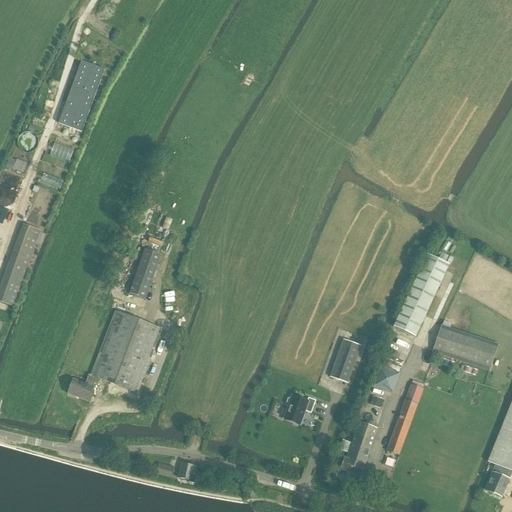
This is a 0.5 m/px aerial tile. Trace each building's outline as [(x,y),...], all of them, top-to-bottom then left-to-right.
[(100,37),(65,94),(86,107),(121,50),(100,37)] [(9,159),(5,168),(12,171),(13,169),(16,162),(9,159)] [(40,231),(25,226),(0,294),(0,302),(12,307),(40,231)] [(160,255),(145,250),(129,295),(144,300),(160,255)] [(427,255),(393,327),(415,337),(452,258),(440,253),(437,259),(427,255)] [(84,384),(73,380),(68,394),(88,402),(93,388),(92,387),(96,378),(137,394),(161,330),(115,312),(91,375),(88,374),(84,384)] [(432,352),(489,371),(498,345),(441,326),(432,352)] [(361,346),(343,340),(330,378),(347,384),(361,346)] [(380,368),(373,387),(392,393),(399,375),(380,368)] [(422,390),(421,389),(411,386),(410,385),(387,451),(399,455),(422,390)] [(307,402),(292,396),(291,399),(290,399),(288,400),(286,405),(287,407),(288,408),(284,420),(300,426),(305,410),(311,412),(315,401),(308,399),(307,402)] [(372,396),(370,404),(380,407),(383,400),(372,396)] [(511,405),(489,463),(495,466),(484,490),(502,497),(511,472),(511,405)] [(340,450),(340,451),(349,454),(347,459),(344,458),(340,470),(360,477),(364,466),(367,458),(371,445),(377,430),(359,423),(353,439),(352,444),(343,441),(340,450)] [(159,464),(156,475),(171,479),(174,468),(171,467),(159,464)] [(189,481),(188,483),(195,484),(196,476),(195,475),(196,467),(192,466),(181,464),(178,478),(189,481)]
